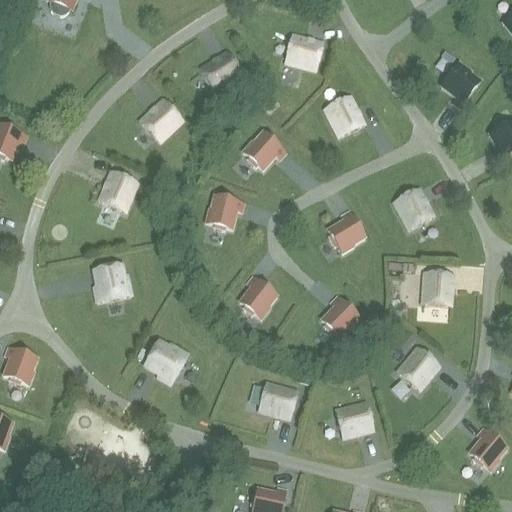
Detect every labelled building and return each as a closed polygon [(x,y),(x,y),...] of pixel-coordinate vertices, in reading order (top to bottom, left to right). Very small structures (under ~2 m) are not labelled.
[(68,17),(70,13),(72,14),(77,0),(47,0),(46,4),(50,5),(49,9),(50,14),(53,17),(60,20),(65,19),(68,17)] [(511,15),(509,18),(511,20),(502,27),(503,28),(503,27),(511,37),(511,36),(511,15)] [(316,75),(323,46),(292,38),(285,67),(316,75)] [(216,97),(243,80),(227,55),(200,72),(216,97)] [(470,75),(459,66),(452,75),(450,74),(443,81),(446,83),(440,91),(456,103),(453,106),(460,112),(480,85),(469,76),(470,75)] [(338,142),(365,128),(350,100),(324,113),(338,142)] [(159,147),(183,125),(162,103),(139,125),(159,147)] [(511,124),(505,128),(504,126),(495,131),(496,134),(488,138),(498,156),(494,158),(498,165),(511,157),(511,124)] [(23,148),(27,140),(0,128),(0,162),(3,163),(4,161),(12,164),(19,146),(23,148)] [(285,157),(262,136),(253,146),(252,145),(242,156),(249,162),(248,164),(255,171),(257,169),(263,174),(276,160),(280,163),(285,157)] [(125,216),(137,187),(110,175),(98,205),(125,216)] [(408,234),(434,220),(419,192),(393,206),(408,234)] [(242,216),(244,207),(214,200),(210,213),(209,213),(205,227),(215,229),(214,232),(224,234),(225,231),(232,233),(237,215),(242,216)] [(354,250),(353,249),(365,242),(349,215),(341,219),(344,224),(327,234),(331,240),(329,242),(334,250),(337,249),(342,257),(354,250)] [(387,274),(413,275),(414,267),(388,266),(387,274)] [(124,279),(122,268),(93,274),(96,290),(93,291),(97,307),(131,300),(127,278),(124,279)] [(451,310),(453,278),(424,276),(421,308),(451,310)] [(261,323),(270,312),(268,311),(277,300),(252,280),(247,287),(251,290),(239,306),(245,311),(243,313),(251,319),(253,317),(261,323)] [(76,281),(58,287),(61,299),(80,293),(76,281)] [(341,343),(351,333),(350,332),(359,322),(337,300),(331,306),(334,310),(321,324),(326,329),(325,331),(332,338),(334,336),(341,343)] [(405,334),(393,348),(404,356),(415,343),(405,334)] [(168,350),(159,344),(144,370),(159,378),(157,381),(171,389),(189,358),(170,347),(168,350)] [(29,389),(34,376),(33,375),(37,362),(8,351),(5,360),(10,361),(3,379),(11,382),(10,385),(19,388),(20,386),(29,389)] [(419,395),(439,370),(417,351),(396,376),(419,395)] [(298,386),(309,389),(311,381),(300,378),(298,386)] [(290,423),(297,395),(266,387),(259,415),(290,423)] [(342,442),(373,434),(366,406),(335,414),(342,442)] [(0,452),(5,454),(10,441),(8,441),(13,428),(0,422),(0,452)] [(490,475),(499,464),(498,463),(507,452),(483,432),(477,439),(481,442),(469,457),(475,462),(473,464),(481,471),(483,468),(490,475)] [(281,511),(286,493),(278,491),(276,496),(258,492),(256,500),(253,499),(251,509),(254,510),(253,511),(281,511)]
